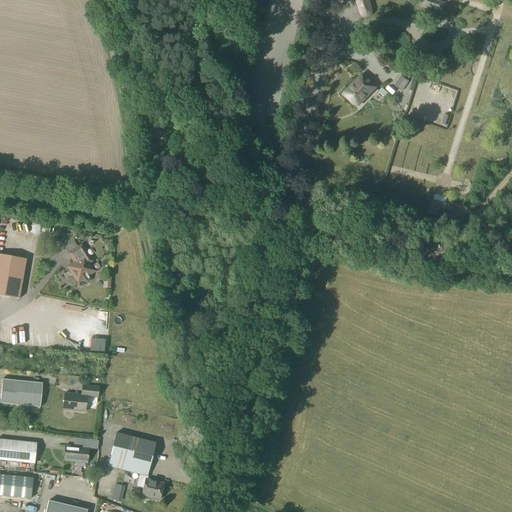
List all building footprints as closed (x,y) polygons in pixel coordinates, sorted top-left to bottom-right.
[(354,0),(360,15),(361,16),(362,17),(364,18),(366,18),(370,17),(372,14),(373,10),(369,0),(354,0)] [(432,0),(423,0),(422,5),(441,12),(444,4),(432,0)] [(358,106),(375,88),(362,77),(346,95),(358,106)] [(408,82),(401,77),(394,86),(402,91),(408,82)] [(163,125),(156,127),(160,139),(167,138),(163,125)] [(458,208),(430,200),(426,216),(439,219),(441,211),(456,215),(458,208)] [(90,281),(91,280),(91,277),(89,275),(95,271),(89,263),(92,261),(81,245),(69,254),(75,264),(70,268),(70,270),(72,273),(78,283),(82,280),(83,282),(85,283),(88,283),(90,281)] [(0,296),(19,300),(26,260),(0,254),(0,296)] [(0,403),(40,408),(42,383),(2,380),(0,402),(0,403)] [(97,398),(98,387),(82,386),(81,395),(64,394),(63,410),(84,412),(85,403),(96,404),(96,398),(97,398)] [(147,477),(155,443),(115,433),(107,467),(139,475),(137,487),(143,488),(141,495),(160,500),(163,484),(146,480),(147,477)] [(0,460),(34,464),(37,443),(0,439),(0,460)] [(97,450),(98,441),(85,440),(85,448),(88,449),(97,450)] [(87,463),(88,449),(85,448),(65,446),(64,460),(87,463)] [(32,478),(0,474),(0,495),(30,498),(32,478)] [(34,474),(32,482),(46,485),(47,477),(34,474)] [(122,496),(112,494),(111,500),(120,502),(122,496)] [(86,511),(87,510),(48,501),(45,511),(86,511)]
